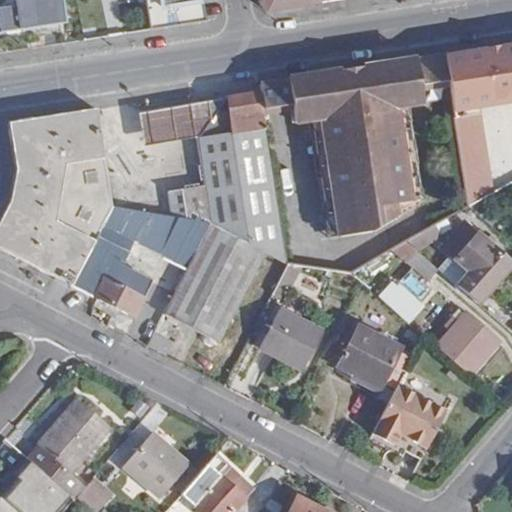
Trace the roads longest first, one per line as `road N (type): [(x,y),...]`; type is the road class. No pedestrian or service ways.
road 1 (residential): [(421,511),(73,335)]
road 2 (primary): [(511,9),(246,51)]
road 3 (primary): [(246,51),(0,90)]
